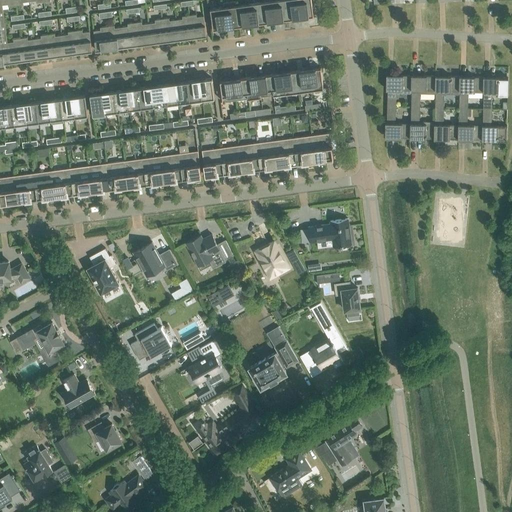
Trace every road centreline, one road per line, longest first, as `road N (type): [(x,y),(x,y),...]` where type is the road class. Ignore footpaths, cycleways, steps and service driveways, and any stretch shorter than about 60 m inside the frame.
road 1 (residential): [(0,86),(349,38)]
road 2 (residential): [(36,225),(369,180)]
road 3 (residential): [(171,511),(377,370),(394,367)]
road 4 (residential): [(174,483),(63,285)]
road 5 (residential): [(369,180),(394,367)]
road 6 (residential): [(349,38),(511,40)]
road 7 (residential): [(394,367),(414,511)]
road 8 (residential): [(349,38),(369,180)]
road 9 (residential): [(369,180),(500,183)]
